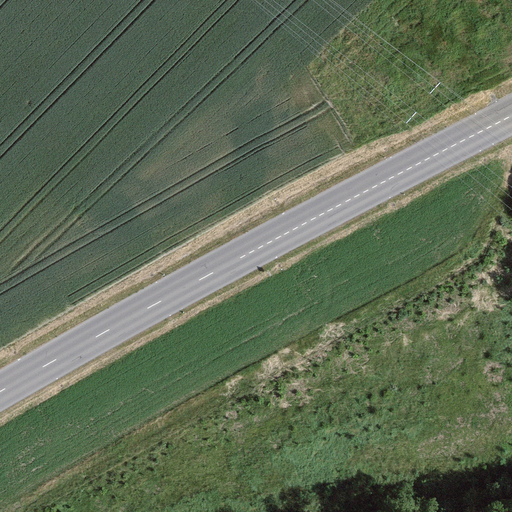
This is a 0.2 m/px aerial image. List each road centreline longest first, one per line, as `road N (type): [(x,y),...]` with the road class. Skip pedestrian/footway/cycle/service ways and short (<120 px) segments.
road 1 (secondary): [(0,391),(511,113)]
road 2 (track): [(379,0),(511,93)]
